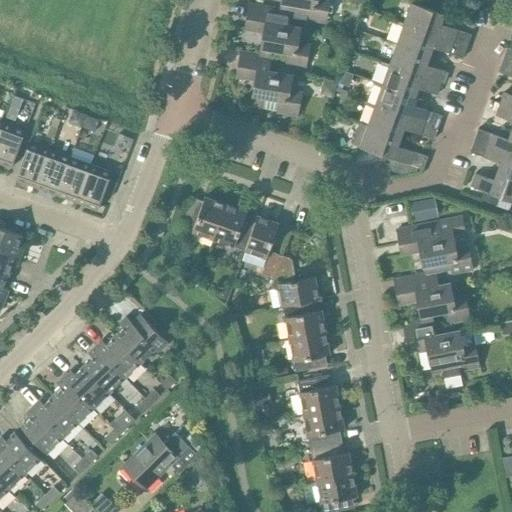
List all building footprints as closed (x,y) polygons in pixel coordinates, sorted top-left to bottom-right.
[(281,0),(281,3),(280,9),(279,12),(291,14),(292,14),(305,16),(305,21),(326,24),(330,0),(281,0)] [(403,22),(467,45),(471,34),(441,23),(444,13),(411,1),(403,22)] [(249,3),(247,19),(265,22),(263,33),(263,34),(261,48),(260,54),(260,55),(259,57),(260,57),(271,59),(271,57),(272,50),(286,53),(286,57),(284,66),(306,70),(308,57),(311,44),(299,42),(301,26),(289,23),(291,14),(279,12),(280,9),(249,3)] [(463,58),(467,45),(403,22),(396,43),(430,55),(433,46),(463,58)] [(427,64),(430,55),(396,43),(389,63),(442,82),(446,71),(427,64)] [(503,59),(511,62),(511,48),(507,46),(503,59)] [(240,57),(238,66),(257,69),(255,81),(252,96),(251,106),(251,107),(261,109),(277,111),(298,115),(302,91),(291,89),(293,73),(269,69),(271,59),(260,57),(259,57),(260,55),(260,54),(241,51),(240,57)] [(511,62),(503,59),(499,70),(511,74),(511,62)] [(437,95),(442,82),(389,63),(381,84),(415,96),(418,87),(437,95)] [(342,72),(338,83),(349,87),(352,75),(353,74),(342,70),(342,72)] [(323,80),(319,94),(332,97),(336,83),(323,80)] [(412,104),(415,96),(381,84),(374,104),(438,127),(442,115),(412,104)] [(511,93),(505,91),(500,104),(511,107),(511,93)] [(434,139),(438,127),(374,104),(367,124),(401,136),(404,128),(434,139)] [(511,107),(500,104),(496,115),(511,120),(511,129),(511,130),(511,107)] [(10,106),(6,117),(14,120),(18,110),(10,106)] [(86,115),(82,127),(93,132),(98,120),(86,115)] [(109,117),(104,128),(133,140),(137,129),(109,117)] [(3,122),(0,130),(0,162),(11,167),(25,130),(3,122)] [(401,136),(367,124),(366,126),(359,123),(352,143),(393,158),(423,169),(428,157),(398,145),(401,136)] [(511,130),(509,139),(478,128),(474,140),(511,153),(511,130)] [(511,176),(511,153),(474,140),(470,152),(500,162),(497,171),(511,176)] [(16,177),(15,180),(35,187),(36,188),(49,150),(29,143),(16,177)] [(49,150),(36,188),(39,188),(56,195),(70,158),(53,151),(50,150),(49,150)] [(70,158),(56,195),(58,196),(76,202),(89,165),(72,158),(70,158)] [(89,165),(76,202),(77,202),(79,203),(97,210),(103,194),(111,197),(117,181),(109,178),(111,173),(91,165),(90,165),(89,165)] [(511,200),(511,176),(497,171),(494,179),(476,173),(471,186),(511,200)] [(214,239),(226,204),(205,197),(201,207),(190,203),(182,228),(214,239)] [(434,198),(409,203),(413,222),(437,217),(434,198)] [(245,250),(254,226),(243,222),(247,211),(226,204),(214,239),(245,250)] [(272,279),(280,254),(269,250),(279,223),(257,215),(254,226),(245,250),(265,257),(259,274),(272,279)] [(429,223),(396,229),(399,244),(419,241),(421,252),(421,253),(423,267),(424,273),(425,274),(436,272),(435,265),(449,262),(451,275),(473,271),(468,245),(457,247),(454,235),(466,233),(462,216),(429,223)] [(0,250),(20,257),(23,248),(18,246),(22,235),(0,226),(0,250)] [(16,266),(20,257),(0,250),(0,273),(7,276),(9,272),(11,264),(16,266)] [(308,300),(308,301),(319,299),(315,276),(296,280),(292,258),(280,254),(272,279),(278,281),(283,305),(308,300)] [(424,273),(394,279),(397,294),(416,290),(418,302),(421,317),(421,322),(422,325),(423,325),(427,324),(434,323),(434,322),(433,314),(447,311),(449,325),(471,320),(465,295),(454,297),(451,281),(438,283),(436,274),(436,272),(425,274),(424,273)] [(217,296),(216,297),(220,299),(225,301),(228,293),(219,289),(217,296)] [(310,312),(308,301),(308,300),(283,305),(289,339),(326,332),(321,310),(310,312)] [(114,335),(141,363),(157,348),(158,350),(167,341),(141,314),(133,322),(127,316),(120,323),(123,327),(118,332),(114,335)] [(501,336),(511,333),(511,320),(499,323),(501,336)] [(421,322),(403,326),(406,341),(425,338),(427,349),(427,350),(431,374),(441,372),(443,378),(444,378),(460,375),(459,370),(480,366),(472,327),(461,330),(460,328),(436,333),(434,323),(427,324),(423,325),(422,325),(421,322)] [(326,332),(289,339),(295,372),(321,367),(319,356),(330,354),(326,332)] [(126,378),(141,363),(114,335),(106,343),(102,340),(95,347),(126,378)] [(110,393),(126,378),(95,347),(88,353),(92,357),(83,365),(110,393)] [(94,408),(110,393),(83,365),(75,373),(71,369),(64,376),(94,408)] [(166,390),(176,380),(170,373),(160,383),(166,390)] [(302,414),(339,407),(335,384),(324,387),(321,375),(296,381),(302,414)] [(79,423),(94,408),(64,376),(57,383),(61,387),(52,395),(79,423)] [(511,377),(495,381),(499,397),(511,393),(511,377)] [(266,385),(250,388),(254,406),(270,403),(266,385)] [(145,398),(151,404),(160,396),(154,389),(145,398)] [(63,438),(79,423),(52,395),(44,404),(40,400),(33,406),(63,438)] [(142,413),(151,404),(145,398),(135,407),(142,413)] [(47,453),(63,438),(33,406),(26,413),(29,417),(21,425),(47,453)] [(309,447),(335,443),(332,430),(343,428),(339,407),(302,414),(309,447)] [(113,428),(120,435),(129,426),(123,419),(113,428)] [(270,421),(258,424),(260,436),(273,434),(270,421)] [(111,444),(120,435),(113,428),(104,437),(111,444)] [(0,437),(0,447),(26,474),(42,459),(15,431),(6,440),(2,436),(0,437)] [(136,475),(135,477),(145,487),(170,463),(179,473),(198,455),(188,444),(187,445),(174,432),(165,441),(157,433),(126,464),(136,475)] [(193,433),(185,441),(188,444),(198,455),(206,447),(193,433)] [(316,481),(353,474),(348,452),(337,454),(335,443),(309,447),(316,481)] [(0,478),(10,489),(26,474),(0,447),(0,478)] [(82,458),(89,465),(98,456),(92,449),(82,458)] [(202,456),(192,465),(201,475),(211,465),(202,456)] [(80,474),(89,465),(82,458),(73,467),(80,474)] [(353,474),(316,481),(322,511),(333,511),(348,509),(346,498),(357,495),(353,474)] [(0,498),(10,489),(0,478),(0,498)] [(44,494),(51,501),(60,492),(54,485),(44,494)] [(72,511),(88,511),(93,508),(74,488),(61,500),(72,511)] [(41,510),(51,501),(44,494),(35,503),(41,510)]
